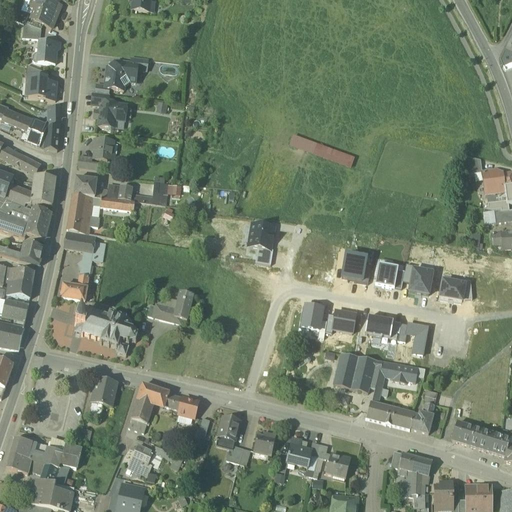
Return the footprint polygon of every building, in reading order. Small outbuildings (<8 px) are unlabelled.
[(33,0),(25,0),(21,13),(33,18),(36,12),(30,10),(33,0)] [(43,27),(51,31),(59,9),(48,4),(47,4),(36,0),(33,0),(30,10),(36,12),(33,18),(31,23),(43,27)] [(132,12),(149,14),(150,4),(150,0),(131,0),(131,4),(133,4),(132,12)] [(31,23),(29,29),(40,33),(43,27),(31,23)] [(40,42),(40,33),(29,29),(24,27),(23,41),(40,42)] [(36,65),(55,67),(57,47),(38,45),(36,65)] [(137,72),(146,73),(147,62),(142,61),(131,60),(131,66),(131,68),(137,69),(137,72)] [(108,91),(123,93),(124,89),(129,85),(135,86),(137,72),(137,69),(131,68),(131,66),(114,64),(114,65),(108,70),(107,70),(105,89),(104,91),(108,91)] [(26,80),(29,80),(29,79),(43,80),(44,74),(27,68),(26,80)] [(47,103),(56,104),(57,85),(47,85),(43,84),(43,80),(29,79),(29,80),(28,100),(46,101),(47,103)] [(97,88),(96,96),(95,96),(94,109),(100,110),(101,105),(109,106),(110,98),(107,97),(108,91),(104,91),(105,89),(97,88)] [(107,132),(111,132),(113,130),(114,130),(115,123),(124,124),(126,110),(117,109),(117,107),(109,106),(101,105),(100,110),(99,114),(99,121),(98,128),(105,129),(107,132)] [(167,106),(158,105),(156,115),(165,116),(167,106)] [(0,121),(3,123),(7,112),(8,110),(0,106),(0,121)] [(47,129),(58,131),(58,110),(48,111),(47,129)] [(12,127),(29,134),(33,124),(7,112),(3,123),(12,127)] [(12,127),(3,123),(0,128),(0,130),(9,134),(12,127)] [(25,145),(39,150),(47,129),(33,124),(29,134),(25,145)] [(58,131),(47,129),(44,152),(57,154),(58,131)] [(292,138),(289,148),(350,170),(354,160),(292,138)] [(98,162),(107,163),(107,159),(109,157),(111,157),(113,144),(96,142),(94,161),(98,162)] [(0,152),(0,159),(3,161),(8,151),(3,149),(0,152)] [(3,161),(13,166),(18,157),(8,151),(3,161)] [(40,168),(18,157),(13,166),(34,179),(35,179),(40,168)] [(467,159),(469,176),(474,175),(482,174),(480,162),(467,159)] [(78,171),(96,173),(97,167),(91,166),(92,161),(80,160),(78,171)] [(485,196),(504,193),(504,189),(511,187),(511,176),(496,178),(496,173),(482,174),(483,183),(485,196)] [(0,199),(4,201),(10,187),(13,180),(0,174),(0,199)] [(476,184),(483,183),(482,174),(474,175),(476,184)] [(31,206),(51,209),(55,182),(35,179),(34,179),(32,195),(31,206)] [(101,201),(118,203),(120,189),(108,187),(107,194),(95,193),(97,183),(75,180),(73,198),(93,200),(94,200),(101,201)] [(154,185),(152,199),(152,207),(166,209),(167,197),(168,187),(168,186),(164,186),(154,185)] [(18,190),(10,187),(4,201),(12,204),(18,190)] [(181,188),(172,188),(172,197),(180,198),(181,188)] [(121,189),(120,189),(118,203),(130,204),(131,196),(132,190),(121,189)] [(32,195),(18,190),(12,204),(25,208),(25,207),(31,206),(32,195)] [(152,199),(131,196),(130,204),(134,205),(152,207),(152,199)] [(92,207),(93,200),(73,198),(72,199),(66,234),(88,237),(89,229),(90,219),(92,207)] [(0,232),(24,241),(25,237),(24,237),(33,211),(33,210),(27,209),(25,211),(0,200),(0,232)] [(92,207),(101,208),(101,201),(94,200),(93,200),(92,207)] [(118,203),(101,201),(101,208),(100,211),(133,214),(134,205),(130,204),(118,203)] [(487,205),(486,211),(492,213),(500,211),(501,213),(509,212),(508,207),(506,207),(505,203),(487,205)] [(99,220),(100,211),(101,208),(92,207),(90,219),(99,220)] [(25,237),(44,244),(51,217),(50,216),(33,210),(33,211),(24,237),(25,237)] [(174,217),(166,212),(162,220),(171,224),(174,217)] [(500,214),(500,212),(486,214),(488,226),(501,225),(500,214)] [(500,214),(501,225),(511,223),(511,212),(501,214),(500,214)] [(90,219),(89,229),(98,230),(100,220),(99,220),(90,219)] [(271,238),(273,231),(252,227),(249,250),(257,251),(269,253),(269,252),(270,245),(272,245),(273,239),(271,238)] [(474,247),(480,248),(482,231),(477,230),(474,247)] [(63,251),(84,254),(93,256),(95,245),(95,240),(66,234),(63,250),(63,251)] [(501,247),(501,253),(511,252),(511,234),(500,235),(501,247)] [(491,236),(493,248),(501,247),(500,235),(491,236)] [(81,269),(80,277),(88,279),(90,263),(101,265),(104,246),(95,245),(93,256),(84,254),(82,264),(79,266),(81,269)] [(36,268),(39,269),(42,252),(23,247),(20,258),(19,264),(36,268)] [(0,257),(19,264),(20,258),(10,254),(10,253),(2,250),(1,254),(0,254),(0,257)] [(270,268),(273,253),(269,252),(269,253),(257,251),(255,265),(270,268)] [(354,282),(355,283),(356,274),(363,275),(364,269),(365,269),(365,268),(366,261),(345,258),(341,280),(347,281),(354,282)] [(394,292),(394,291),(397,273),(398,270),(378,267),(374,288),(394,292)] [(402,285),(410,286),(412,272),(413,268),(405,267),(404,274),(402,285)] [(0,268),(0,289),(2,289),(3,284),(8,285),(8,284),(10,270),(0,268)] [(365,268),(365,269),(362,284),(355,283),(354,282),(353,284),(368,287),(371,269),(365,268)] [(356,274),(355,283),(362,284),(365,269),(364,269),(363,275),(356,274)] [(10,270),(8,284),(32,288),(34,275),(10,270)] [(432,275),(412,272),(410,286),(408,294),(428,297),(432,275)] [(401,292),(402,285),(404,274),(397,273),(394,291),(401,292)] [(84,305),(86,291),(88,279),(80,277),(78,289),(63,287),(60,301),(84,305)] [(464,287),(443,283),(440,300),(461,304),(461,303),(464,287)] [(30,301),(32,288),(8,284),(8,285),(7,290),(6,297),(30,301)] [(464,284),(464,287),(461,303),(471,302),(470,284),(464,284)] [(153,320),(180,327),(182,321),(187,323),(193,299),(181,296),(178,304),(176,312),(158,308),(156,307),(153,318),(153,320)] [(158,306),(158,308),(176,312),(178,304),(166,301),(164,307),(158,306)] [(5,303),(2,317),(25,322),(29,308),(5,303)] [(147,318),(153,320),(153,318),(156,307),(150,306),(147,318)] [(305,308),(305,310),(301,330),(308,331),(319,333),(323,311),(305,308)] [(125,359),(125,360),(126,359),(125,358),(128,350),(129,350),(128,349),(127,350),(127,349),(128,347),(129,345),(134,344),(135,345),(136,344),(135,343),(136,338),(138,337),(138,336),(136,337),(133,333),(133,331),(132,330),(131,332),(129,331),(130,327),(131,327),(131,326),(130,326),(129,324),(129,323),(129,322),(128,323),(127,323),(127,322),(125,322),(126,320),(125,320),(124,321),(118,319),(118,318),(117,317),(117,319),(110,317),(111,315),(110,315),(109,316),(108,316),(107,317),(109,318),(108,319),(106,318),(103,317),(104,316),(102,315),(102,317),(97,315),(97,314),(96,313),(95,315),(90,313),(91,312),(89,311),(89,313),(83,311),(82,310),(81,311),(82,312),(80,317),(78,317),(74,327),(77,328),(75,334),(73,334),(74,335),(75,335),(81,337),(81,338),(82,338),(83,337),(88,338),(88,340),(89,340),(89,339),(95,340),(94,342),(96,342),(96,341),(101,343),(101,344),(99,344),(99,345),(100,345),(100,347),(101,347),(101,346),(108,347),(107,349),(109,349),(109,348),(115,350),(115,351),(116,352),(117,350),(118,351),(117,355),(116,356),(116,357),(117,356),(125,359)] [(308,333),(308,331),(301,330),(305,310),(303,310),(299,332),(308,333)] [(334,318),(332,333),(352,336),(355,317),(335,314),(334,318)] [(332,333),(334,318),(328,317),(325,335),(331,336),(332,333)] [(381,342),(381,340),(390,341),(393,324),(367,319),(364,337),(373,338),(372,340),(381,342)] [(396,342),(397,335),(399,335),(400,326),(393,324),(390,341),(396,342)] [(0,349),(19,353),(23,330),(0,325),(0,349)] [(399,335),(397,344),(405,345),(406,336),(407,328),(401,326),(399,335)] [(427,330),(408,327),(407,328),(406,336),(414,337),(416,340),(413,356),(422,358),(427,330)] [(335,356),(326,354),(324,361),(333,363),(335,356)] [(333,388),(350,392),(357,367),(358,360),(340,357),(333,388)] [(393,382),(392,384),(406,386),(406,384),(415,386),(416,380),(418,371),(358,360),(357,367),(373,370),(380,372),(379,376),(385,377),(384,380),(393,382)] [(13,368),(0,362),(0,389),(4,391),(13,368)] [(350,392),(367,396),(369,391),(373,370),(357,367),(350,392)] [(380,372),(373,370),(369,391),(374,392),(371,405),(377,407),(380,398),(381,391),(384,380),(385,377),(379,376),(380,372)] [(416,380),(423,381),(425,372),(418,371),(416,380)] [(103,407),(111,409),(116,386),(97,381),(91,405),(103,407)] [(137,401),(137,403),(153,408),(154,406),(164,409),(168,397),(168,396),(142,387),(137,401)] [(388,393),(381,391),(380,398),(387,400),(388,393)] [(425,405),(434,407),(437,396),(426,393),(423,405),(425,405)] [(349,399),(333,395),(331,404),(346,408),(349,399)] [(164,409),(179,414),(182,401),(168,397),(164,409)] [(192,421),(194,422),(198,405),(182,401),(179,414),(178,417),(178,418),(192,421)] [(147,427),(153,408),(137,403),(130,421),(132,422),(147,427)] [(88,417),(100,420),(103,407),(91,405),(88,417)] [(390,428),(408,433),(412,416),(377,407),(371,405),(370,405),(365,421),(384,426),(384,427),(390,429),(390,428)] [(425,405),(422,416),(431,418),(434,407),(425,405)] [(433,418),(431,418),(422,416),(419,415),(418,418),(413,417),(414,416),(412,416),(408,431),(428,437),(433,418)] [(190,428),(192,421),(178,418),(177,424),(190,428)] [(217,439),(234,444),(240,423),(223,419),(217,439)] [(197,436),(205,439),(209,424),(202,421),(201,424),(197,436)] [(128,431),(143,436),(147,427),(132,422),(128,431)] [(450,442),(505,460),(509,447),(510,442),(456,424),(450,442)] [(80,445),(86,446),(89,435),(83,434),(80,445)] [(253,455),(271,459),(275,438),(263,436),(262,439),(256,438),(253,455)] [(234,444),(217,439),(215,449),(228,453),(229,451),(232,452),(234,444)] [(27,462),(31,463),(32,463),(35,455),(37,447),(15,441),(10,458),(26,461),(27,462)] [(48,451),(63,456),(65,448),(65,446),(51,441),(48,449),(48,451)] [(287,465),(307,470),(310,458),(311,454),(310,454),(305,453),(299,451),(301,443),(292,441),(287,459),(288,459),(287,465)] [(48,451),(48,449),(37,446),(37,447),(35,455),(46,458),(48,451)] [(310,458),(316,459),(319,448),(312,446),(310,454),(311,454),(310,458)] [(511,448),(509,447),(505,460),(503,464),(511,466),(511,448)] [(57,472),(52,486),(63,488),(69,470),(76,472),(79,462),(80,462),(80,459),(79,459),(81,452),(65,448),(63,456),(48,451),(46,458),(35,455),(32,463),(57,472)] [(142,477),(143,477),(147,467),(152,457),(153,455),(138,448),(128,470),(134,473),(142,477)] [(327,450),(319,448),(316,459),(316,460),(322,461),(324,462),(325,456),(327,450)] [(156,449),(153,455),(152,457),(162,461),(171,465),(175,457),(156,449)] [(242,454),(232,452),(229,451),(228,453),(225,463),(238,467),(246,469),(250,455),(250,454),(243,452),(242,454)] [(390,469),(398,471),(401,456),(393,454),(390,469)] [(407,473),(411,474),(414,460),(401,455),(401,456),(398,471),(407,473)] [(152,457),(147,467),(157,472),(162,461),(152,457)] [(175,457),(171,465),(169,471),(177,474),(183,460),(175,457)] [(332,481),(344,484),(344,482),(345,482),(350,462),(330,457),(329,463),(325,477),(332,479),(332,481)] [(7,471),(28,477),(29,473),(28,473),(31,463),(27,462),(26,461),(10,458),(7,471)] [(306,472),(313,473),(316,460),(316,459),(310,458),(307,470),(306,472)] [(319,475),(322,461),(316,460),(313,473),(318,474),(319,475)] [(432,464),(414,460),(411,474),(417,476),(422,477),(428,479),(432,464)] [(57,472),(32,463),(31,463),(28,473),(29,473),(41,477),(39,483),(52,486),(57,472)] [(306,472),(304,478),(311,480),(313,473),(306,472)] [(413,497),(416,498),(417,477),(411,477),(411,474),(407,473),(405,488),(404,499),(413,500),(413,497)] [(417,476),(411,474),(411,477),(417,477),(416,498),(421,498),(422,485),(422,477),(417,476)] [(156,478),(148,476),(146,484),(154,486),(156,478)] [(72,490),(63,488),(52,486),(39,483),(36,482),(31,507),(31,508),(37,509),(51,511),(69,511),(74,490),(72,490)] [(323,483),(312,482),(311,491),(322,492),(323,483)] [(434,495),(434,511),(451,511),(452,503),(451,485),(440,485),(440,495),(434,495)] [(121,493),(143,498),(143,497),(144,491),(122,487),(121,493)] [(488,511),(489,505),(491,505),(491,488),(474,489),(474,491),(465,491),(465,502),(465,511),(488,511)] [(116,511),(139,511),(140,508),(144,509),(146,507),(147,501),(146,499),(146,498),(143,497),(143,498),(121,493),(116,511)] [(511,511),(511,493),(501,493),(501,511),(511,511)] [(421,498),(416,498),(413,497),(413,500),(413,510),(422,510),(421,498)] [(187,507),(183,498),(177,501),(181,510),(187,507)] [(355,511),(357,502),(333,500),(331,511),(355,511)]
